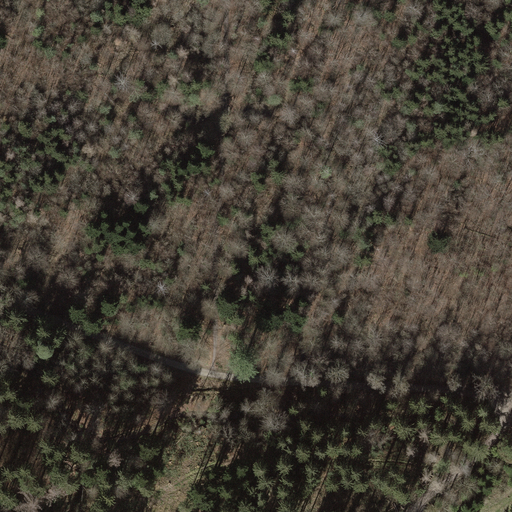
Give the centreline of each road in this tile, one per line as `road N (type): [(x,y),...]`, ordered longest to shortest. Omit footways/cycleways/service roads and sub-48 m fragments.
road 1 (track): [(511,407),(448,390),(212,375),(0,301)]
road 2 (track): [(511,415),(497,438),(412,511)]
